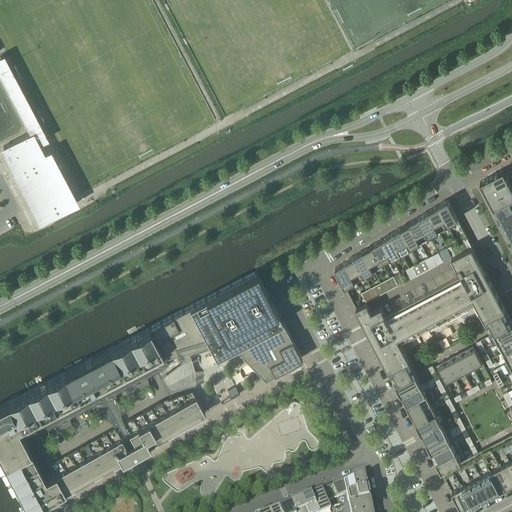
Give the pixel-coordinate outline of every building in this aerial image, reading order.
[(39,144),(47,140),(2,54),(0,55),(0,77),(29,133),(2,146),(9,159),(11,158),(16,167),(12,169),(40,223),(74,205),(46,151),(40,154),(34,143),(38,141),(39,144)] [(511,198),(511,187),(503,170),(484,180),(486,183),(485,186),(482,187),(493,208),(511,198),(511,199),(511,198)] [(498,216),(511,208),(511,199),(511,198),(493,208),(498,216)] [(447,200),(441,204),(437,206),(447,225),(449,228),(459,223),(447,200)] [(447,225),(437,206),(428,211),(438,231),(439,230),(438,230),(447,225)] [(511,219),(511,208),(498,216),(502,225),(511,219)] [(429,235),(438,231),(428,211),(428,212),(419,217),(429,236),(429,235)] [(420,241),(429,236),(419,217),(418,217),(419,218),(410,222),(420,242),(420,241)] [(511,230),(511,219),(502,225),(507,233),(511,230)] [(411,247),(420,242),(410,222),(409,223),(400,228),(410,247),(411,247)] [(401,252),(410,247),(400,228),(400,229),(391,234),(401,253),(402,253),(401,252)] [(392,258),(401,253),(391,234),(382,239),(392,259),(392,258)] [(467,237),(463,239),(468,248),(472,246),(467,237)] [(383,263),(392,259),(382,239),(381,239),(382,240),(373,245),(383,264),(383,263)] [(374,269),(383,264),(373,245),(372,245),(372,246),(363,250),(373,270),(374,270),(374,269)] [(371,311),(361,317),(366,326),(369,332),(373,339),(389,370),(409,360),(406,354),(401,344),(399,341),(400,341),(475,302),(476,304),(481,313),(485,320),(505,310),(476,256),(476,255),(473,249),(472,246),(468,248),(455,255),(452,257),(451,257),(452,258),(456,266),(461,276),(453,280),(409,304),(390,314),(386,316),(381,306),(371,311)] [(450,246),(447,248),(452,257),(455,255),(450,246)] [(444,249),(440,252),(444,261),(449,258),(451,257),(452,257),(447,248),(444,249)] [(364,275),(373,270),(363,250),(363,251),(354,256),(364,275),(365,275),(364,275)] [(355,280),(364,275),(354,256),(354,257),(345,262),(355,281),(355,280)] [(345,286),(355,281),(345,262),(344,262),(345,262),(335,267),(345,286)] [(265,379),(301,358),(261,281),(256,271),(149,328),(162,351),(164,356),(177,353),(179,358),(211,347),(216,357),(235,347),(265,379)] [(357,307),(356,307),(359,313),(361,317),(371,311),(370,308),(367,303),(366,302),(365,302),(357,307)] [(505,310),(485,320),(488,327),(492,333),(511,323),(511,322),(508,316),(505,310)] [(492,333),(488,335),(493,345),(498,343),(511,335),(511,323),(492,333)] [(18,427),(162,351),(149,328),(7,402),(14,415),(12,416),(18,427)] [(511,335),(498,343),(503,353),(511,347),(511,335)] [(473,345),(464,350),(473,368),(482,363),(473,345)] [(511,347),(503,353),(508,362),(511,359),(511,347)] [(473,368),(464,350),(455,355),(464,372),(473,368)] [(464,372),(455,355),(446,360),(455,377),(464,372)] [(409,360),(389,370),(393,377),(395,382),(396,382),(397,383),(416,373),(413,366),(409,360)] [(455,377),(446,360),(436,365),(446,382),(455,377)] [(396,382),(395,382),(397,386),(399,389),(401,394),(420,384),(416,374),(417,374),(416,373),(397,383),(396,382)] [(420,384),(401,394),(402,394),(404,397),(407,402),(407,403),(426,393),(420,384)] [(227,390),(231,397),(238,392),(235,386),(227,390)] [(426,393),(407,403),(409,408),(412,412),(412,413),(431,403),(430,402),(435,400),(430,391),(425,393),(426,393)] [(205,413),(195,395),(185,401),(195,418),(205,413)] [(195,418),(185,401),(176,406),(185,424),(195,418)] [(54,474),(45,480),(18,427),(12,416),(14,415),(7,402),(0,405),(0,457),(29,511),(64,492),(54,474)] [(431,403),(412,413),(413,415),(415,417),(417,422),(416,422),(439,410),(435,412),(431,403)] [(185,424),(176,406),(166,411),(176,429),(185,424)] [(439,410),(416,422),(417,424),(419,427),(421,432),(444,420),(439,410)] [(166,434),(176,429),(166,411),(157,417),(166,434)] [(166,434),(157,417),(147,422),(157,439),(166,434)] [(426,441),(449,429),(445,431),(441,422),(445,420),(444,420),(421,432),(422,432),(427,441),(426,441)] [(148,444),(157,439),(147,422),(139,427),(148,444)] [(148,444),(139,427),(128,433),(133,442),(130,444),(136,454),(150,446),(148,444)] [(449,429),(426,441),(427,443),(429,446),(432,451),(454,439),(449,429)] [(461,461),(442,471),(452,490),(462,484),(471,479),(473,479),(481,474),(491,469),(500,464),(509,460),(510,459),(511,458),(511,433),(478,451),(477,452),(473,454),(461,460),(461,461)] [(121,462),(136,454),(130,444),(126,446),(121,437),(110,443),(120,460),(121,462)] [(454,439),(432,451),(433,451),(434,455),(437,460),(436,460),(437,461),(459,449),(454,439)] [(120,460),(110,443),(102,448),(112,465),(120,460)] [(102,470),(112,465),(102,448),(92,453),(102,470)] [(459,449),(437,461),(437,462),(439,465),(442,471),(461,461),(461,460),(464,458),(460,449),(459,449)] [(102,470),(92,453),(83,458),(93,476),(102,470)] [(83,481),(93,476),(83,458),(74,464),(83,481)] [(509,460),(500,464),(510,483),(511,483),(510,483),(511,482),(511,463),(510,459),(509,460)] [(83,481),(74,464),(64,469),(74,486),(83,481)] [(500,464),(491,469),(501,489),(502,488),(505,486),(510,483),(500,464)] [(64,492),(74,486),(64,469),(54,474),(64,492)] [(491,469),(481,474),(491,493),(495,491),(500,488),(500,489),(501,489),(491,469)] [(344,495),(366,490),(363,474),(331,488),(336,500),(345,496),(344,495)] [(473,479),(471,479),(481,498),(484,497),(486,496),(491,493),(481,474),(473,479)] [(471,479),(462,484),(472,504),(477,501),(480,499),(481,498),(471,479)] [(462,484),(452,490),(462,509),(467,506),(470,504),(472,504),(462,484)] [(348,511),(347,506),(345,496),(336,500),(331,488),(320,493),(328,511),(348,511)] [(347,506),(369,501),(366,490),(344,495),(345,496),(347,506)] [(315,511),(328,511),(320,493),(309,498),(315,511)] [(315,511),(309,498),(299,502),(303,511),(315,511)] [(348,511),(370,511),(369,501),(347,506),(348,511)] [(303,511),(299,502),(288,507),(290,511),(303,511)]
